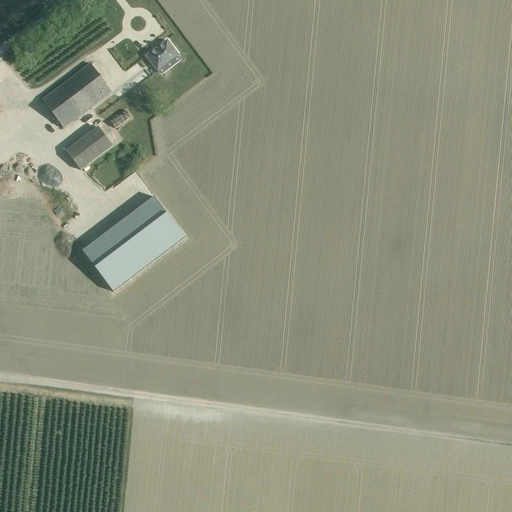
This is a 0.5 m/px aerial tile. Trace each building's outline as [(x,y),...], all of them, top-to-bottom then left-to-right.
[(157,69),(177,54),(167,40),(146,55),(157,69)] [(91,65),(43,103),(64,129),(112,92),(91,65)] [(116,130),(131,118),(126,111),(111,123),(116,130)] [(99,128),(66,152),(81,171),(113,147),(99,128)] [(155,198),(83,252),(113,292),(185,238),(155,198)]
